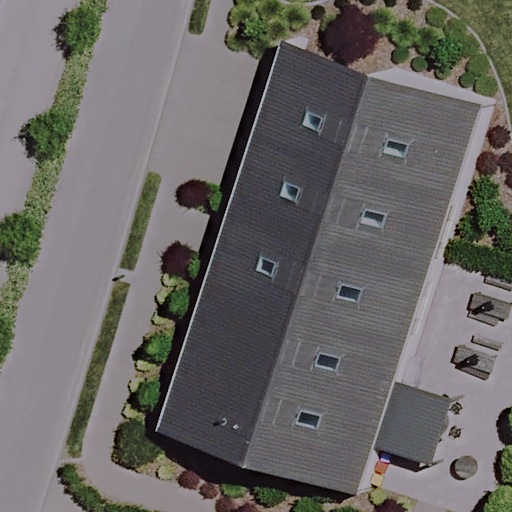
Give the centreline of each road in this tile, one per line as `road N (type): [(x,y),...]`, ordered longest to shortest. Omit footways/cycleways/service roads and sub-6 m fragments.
road 1 (residential): [(146,0),(0,489)]
road 2 (residential): [(0,136),(36,0)]
